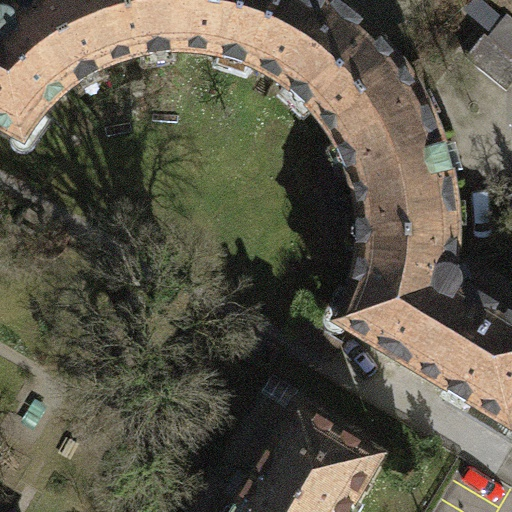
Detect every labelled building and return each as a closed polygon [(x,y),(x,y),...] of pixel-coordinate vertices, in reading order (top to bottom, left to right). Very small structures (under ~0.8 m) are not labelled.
[(21,0),(9,10),(67,90),(91,74),(116,62),(141,55),(179,51),(178,3),(211,3),(210,0),(21,0)] [(178,3),(179,51),(211,54),(243,63),(268,75),(291,92),(309,106),(323,124),(335,140),(376,114),(360,91),(400,59),(378,35),(357,15),(337,1),(335,0),(210,0),(211,3),(178,3)] [(511,15),(504,9),(464,56),(509,93),(511,89),(511,15)] [(67,90),(9,10),(0,10),(0,127),(25,141),(34,126),(46,109),(67,90)] [(376,114),(335,140),(345,162),(352,181),(358,203),(359,222),(359,239),(357,254),(456,268),(457,237),(457,207),(452,175),(444,143),(433,116),(421,92),(408,72),(400,59),(360,91),(376,114)] [(456,268),(357,254),(353,277),(346,299),(335,320),(511,428),(511,427),(511,313),(461,282),(456,268)] [(347,511),(384,454),(296,400),(227,511),(347,511)]
